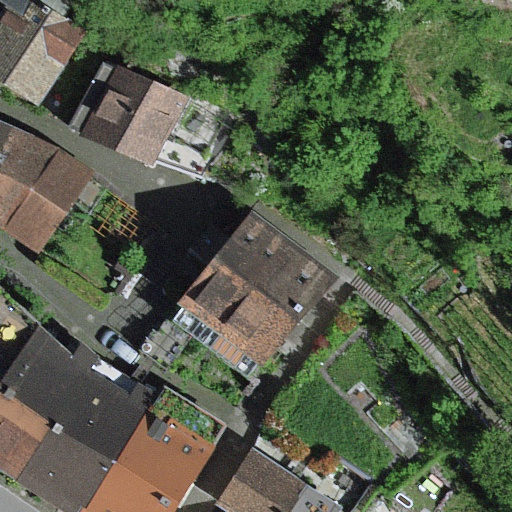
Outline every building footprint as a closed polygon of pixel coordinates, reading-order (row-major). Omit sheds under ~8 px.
[(11,0),(10,0),(0,15),(0,98),(32,121),(82,47),(11,0)] [(170,113),(102,77),(70,137),(138,173),(170,113)] [(91,195),(0,131),(0,240),(39,268),(91,195)] [(245,373),(303,295),(217,231),(158,309),(245,373)] [(0,478),(3,481),(63,380),(9,356),(0,368),(0,478)] [(63,380),(3,481),(52,511),(62,511),(70,502),(125,418),(63,380)] [(125,418),(70,502),(85,511),(156,511),(190,460),(125,418)] [(287,511),(303,488),(248,453),(215,505),(225,511),(287,511)] [(303,488),(287,511),(346,511),(303,488)]
